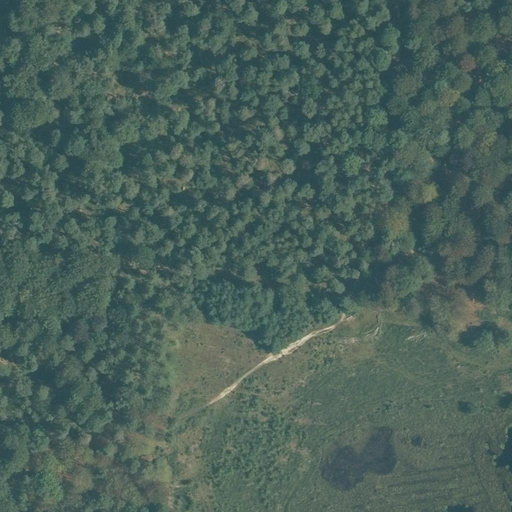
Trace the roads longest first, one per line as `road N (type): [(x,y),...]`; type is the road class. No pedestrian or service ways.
road 1 (track): [(0,236),(352,283)]
road 2 (track): [(352,283),(363,260),(404,0)]
